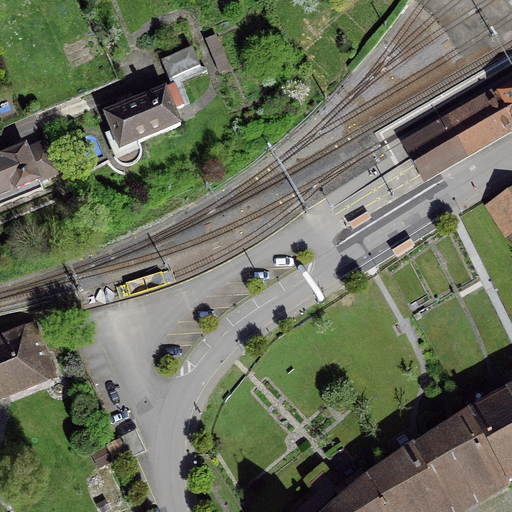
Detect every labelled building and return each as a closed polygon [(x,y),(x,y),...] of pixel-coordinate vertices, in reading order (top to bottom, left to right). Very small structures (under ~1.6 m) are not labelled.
[(190,47),(161,59),(171,83),(200,71),(190,47)] [(511,84),(497,93),(500,99),(410,153),(424,176),(511,124),(511,84)] [(164,86),(102,112),(119,150),(180,124),(164,86)] [(26,144),(0,154),(0,206),(42,189),(40,184),(56,178),(41,143),(28,148),(26,144)] [(511,195),(491,206),(509,240),(511,238),(511,195)] [(368,212),(349,222),(353,228),(371,218),(368,212)] [(412,240),(394,251),(397,257),(416,246),(412,240)] [(0,394),(52,373),(35,331),(0,345),(0,394)] [(511,469),(511,389),(465,415),(500,476),(511,469)] [(439,511),(500,476),(465,415),(370,477),(392,511),(439,511)] [(115,438),(104,444),(112,458),(122,453),(115,438)] [(392,511),(370,477),(331,511),(392,511)]
